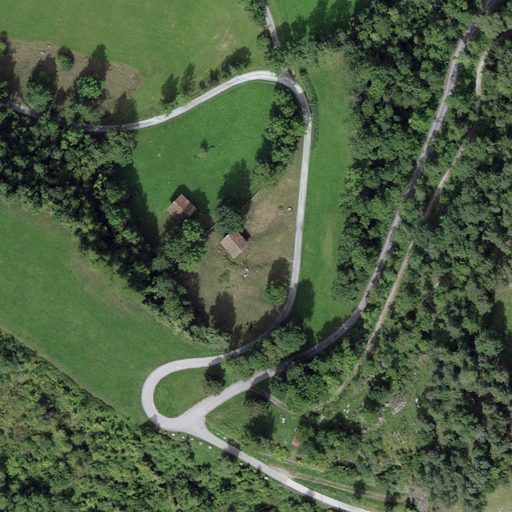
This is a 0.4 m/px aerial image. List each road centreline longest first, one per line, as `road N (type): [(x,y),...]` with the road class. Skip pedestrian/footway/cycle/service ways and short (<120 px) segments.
road 1 (track): [(244,384),(322,344),(360,308),(462,45),(491,0)]
road 2 (track): [(187,423),(154,415),(150,383),(177,365),(244,349),(281,318),(291,295),(307,117),(284,79)]
road 3 (track): [(284,79),(239,79),(158,120),(121,128),(68,124),(0,101)]
road 4 (track): [(244,384),(297,409),(329,399),(361,360),(401,273)]
road 5 (track): [(360,511),(294,486),(187,423)]
road 6 (track): [(265,469),(411,498)]
